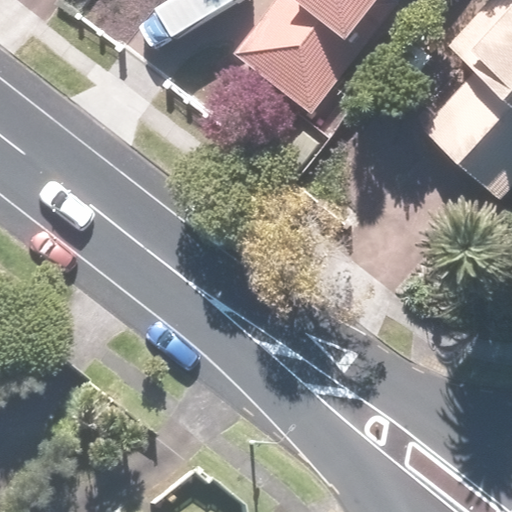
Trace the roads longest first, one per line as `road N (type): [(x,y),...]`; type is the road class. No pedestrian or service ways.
road 1 (tertiary): [(215,305),(303,329),(511,477)]
road 2 (tertiary): [(409,511),(285,406),(215,305)]
road 3 (tertiary): [(0,136),(215,305)]
